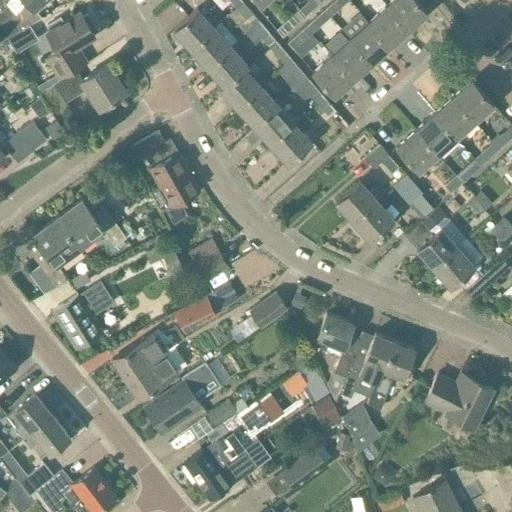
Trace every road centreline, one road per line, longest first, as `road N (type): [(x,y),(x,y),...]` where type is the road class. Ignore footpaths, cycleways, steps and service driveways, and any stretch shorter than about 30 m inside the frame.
road 1 (residential): [(511,352),(427,311),(300,272),(255,237),(169,92)]
road 2 (residential): [(160,492),(0,290)]
road 3 (residential): [(0,215),(169,92)]
road 4 (residential): [(511,84),(473,42),(389,120)]
